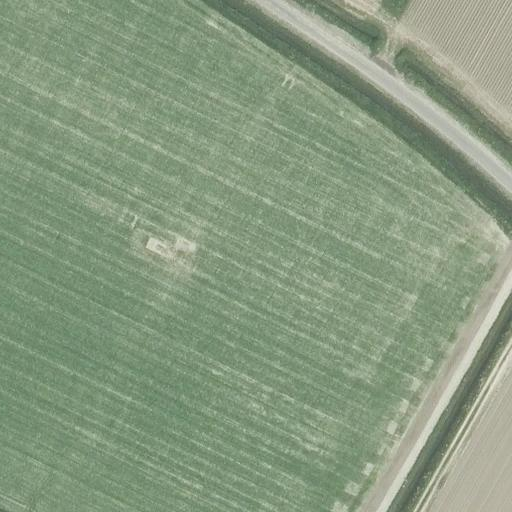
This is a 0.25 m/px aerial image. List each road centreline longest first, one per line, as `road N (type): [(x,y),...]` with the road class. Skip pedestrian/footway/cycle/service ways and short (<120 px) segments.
road 1 (unclassified): [(264,0),(376,74),(511,185)]
road 2 (unknown): [(511,350),(406,511)]
